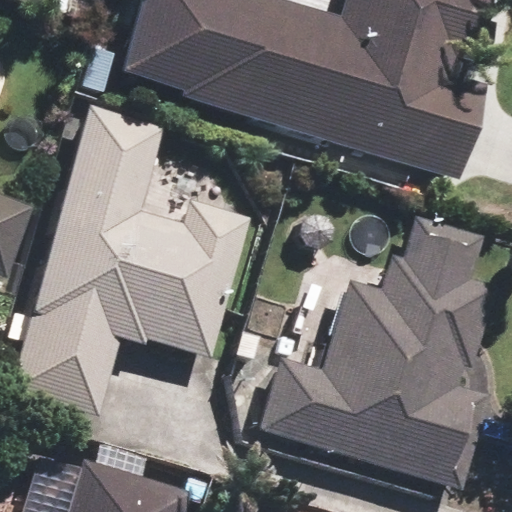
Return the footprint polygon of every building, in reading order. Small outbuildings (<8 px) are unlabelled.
[(467,50),(481,0),(333,0),(329,15),(278,0),(139,0),(117,74),(173,90),(169,101),(444,184),(474,84),(439,73),(448,44),(467,50)] [(169,221),(132,211),(156,122),(71,99),(0,366),(0,394),(87,418),(109,336),(204,361),(242,221),(174,203),(169,221)] [(0,268),(25,206),(0,195),(0,268)] [(377,255),(368,285),(300,265),(286,314),(324,325),(313,362),(268,348),(245,426),(438,483),(464,394),(446,388),(452,366),(463,369),(487,287),(461,279),(475,233),(406,213),(392,260),(377,255)] [(181,511),(188,492),(73,458),(56,511),(181,511)]
